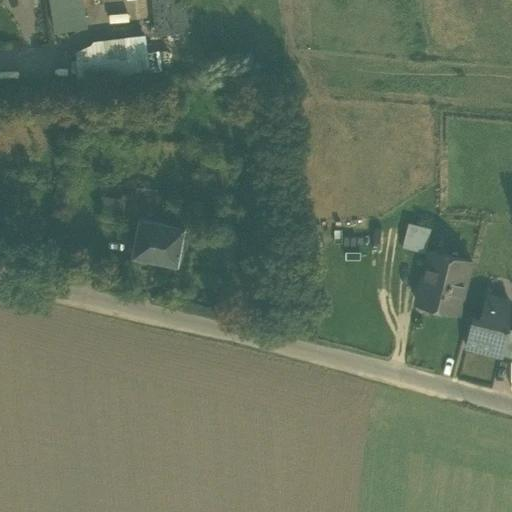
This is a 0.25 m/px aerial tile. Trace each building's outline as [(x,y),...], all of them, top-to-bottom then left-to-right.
[(51,0),(55,32),(85,27),(81,0),(51,0)] [(153,0),(157,34),(187,30),(183,0),(153,0)] [(78,58),(79,78),(131,76),(130,72),(128,56),(78,58)] [(104,198),(103,217),(140,220),(140,218),(173,224),(174,204),(104,198)] [(185,227),(173,224),(140,218),(140,220),(133,256),(178,264),(185,227)] [(402,247),(425,252),(431,229),(408,224),(402,247)] [(419,303),(458,312),(470,263),(431,253),(431,254),(419,303)] [(467,345),(503,354),(509,330),(509,328),(509,301),(487,295),(480,321),(473,319),(465,346),(467,347),(467,345)] [(511,329),(509,328),(509,330),(503,354),(511,356),(511,329)]
